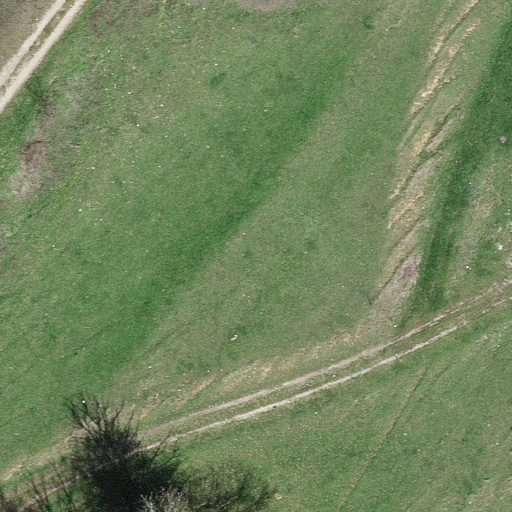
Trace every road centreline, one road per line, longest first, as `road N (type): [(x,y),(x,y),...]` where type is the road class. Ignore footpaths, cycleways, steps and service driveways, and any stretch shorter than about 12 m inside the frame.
road 1 (track): [(0,501),(67,460),(261,403),(511,296)]
road 2 (track): [(0,103),(72,0)]
